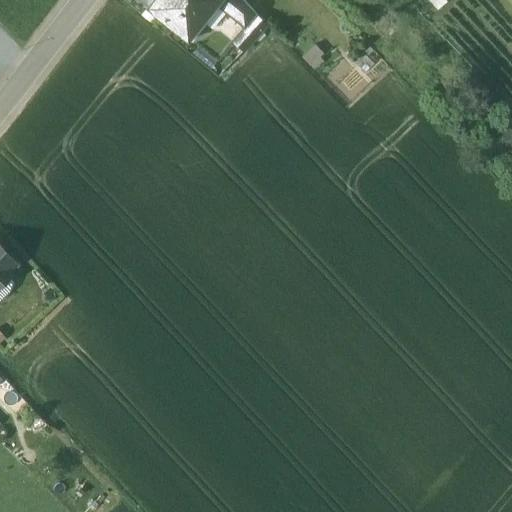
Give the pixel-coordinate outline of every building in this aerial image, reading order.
[(152,0),(149,4),(193,39),(206,23),(199,18),(213,0),(152,0)] [(216,0),(245,23),(255,10),(245,0),(216,0)] [(278,38),(271,31),(261,39),(268,47),(278,38)] [(0,245),(0,281),(9,274),(6,271),(15,262),(0,245)] [(26,411),(15,422),(25,433),(37,422),(26,411)]
